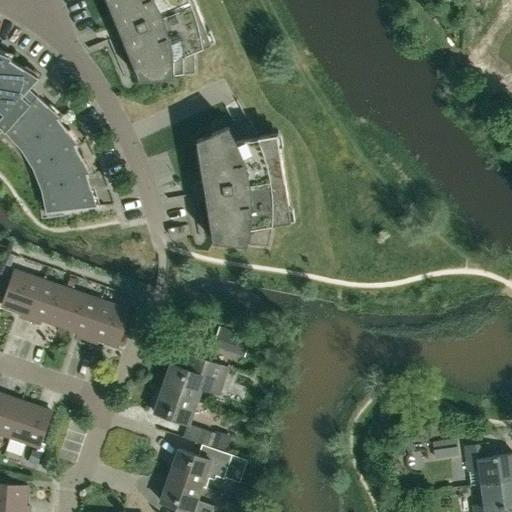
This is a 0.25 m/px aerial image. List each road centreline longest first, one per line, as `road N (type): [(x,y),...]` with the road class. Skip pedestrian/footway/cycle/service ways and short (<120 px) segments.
road 1 (residential): [(163,253),(126,136),(102,92),(44,25)]
road 2 (residential): [(66,511),(68,490),(103,416),(99,397)]
road 3 (residential): [(99,397),(123,374),(157,293)]
